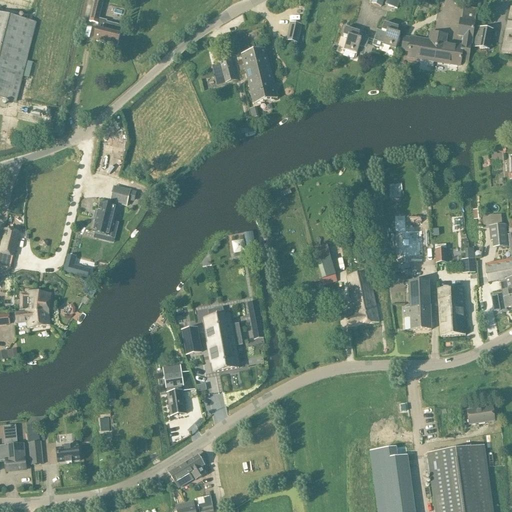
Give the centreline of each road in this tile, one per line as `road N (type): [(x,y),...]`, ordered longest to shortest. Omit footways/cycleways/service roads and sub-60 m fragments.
road 1 (tertiary): [(0,504),(127,484),(323,372),(451,360),(511,334)]
road 2 (tertiary): [(0,168),(78,139),(171,57),(255,0)]
